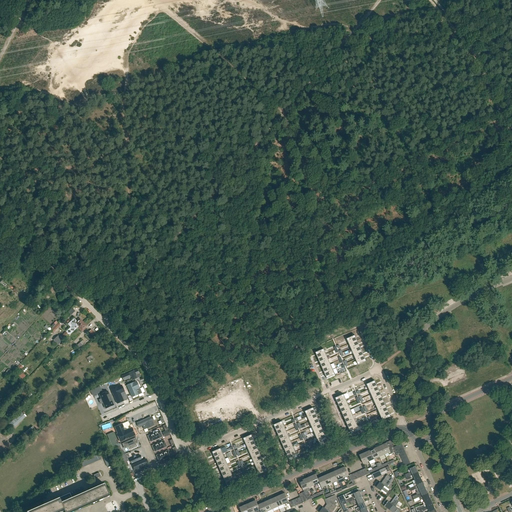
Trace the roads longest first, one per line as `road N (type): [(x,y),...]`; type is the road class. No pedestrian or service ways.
road 1 (track): [(359,316),(283,113),(160,4)]
road 2 (track): [(379,0),(172,242)]
road 3 (unclassified): [(208,511),(402,427)]
road 4 (residential): [(186,455),(377,370)]
road 5 (track): [(511,135),(471,48),(429,0)]
road 6 (track): [(0,213),(102,321)]
road 7 (residential): [(511,278),(463,300),(408,344)]
